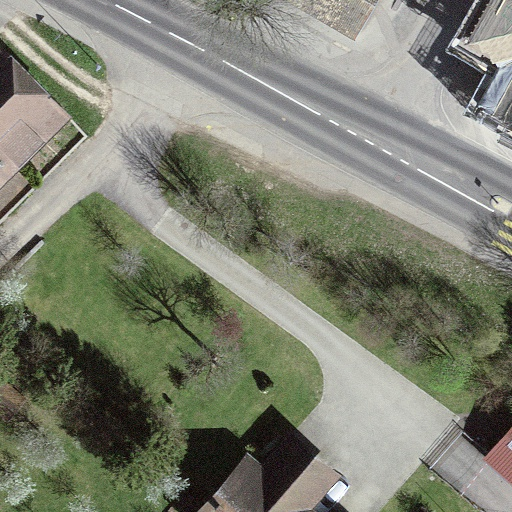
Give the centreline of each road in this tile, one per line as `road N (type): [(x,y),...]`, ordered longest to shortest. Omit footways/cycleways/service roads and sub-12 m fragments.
road 1 (secondary): [(103,0),(367,136)]
road 2 (secondary): [(367,136),(511,212)]
road 3 (unclassified): [(454,0),(367,136)]
